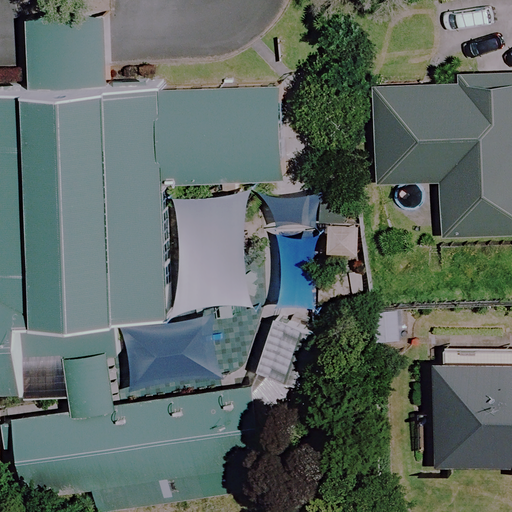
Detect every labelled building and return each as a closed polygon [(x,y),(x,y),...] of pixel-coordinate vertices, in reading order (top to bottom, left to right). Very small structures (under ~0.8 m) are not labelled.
[(511,234),(511,80),(372,82),(373,181),(437,180),(437,235),(511,234)] [(0,400),(10,400),(9,313),(173,310),(171,180),(291,179),(289,85),(113,88),(113,90),(0,91),(0,400)] [(213,316),(126,327),(134,386),(221,375),(213,316)] [(73,412),(12,419),(22,502),(278,472),(268,390),(113,408),(106,351),(66,355),(73,412)] [(505,475),(511,474),(511,358),(448,357),(445,463),(505,465),(505,475)]
